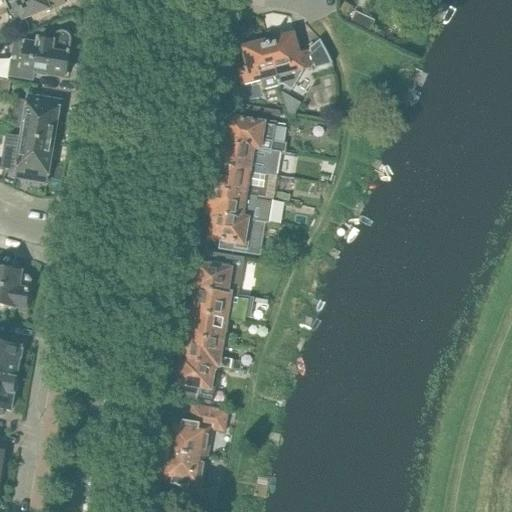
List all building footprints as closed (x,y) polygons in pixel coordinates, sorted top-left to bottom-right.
[(6,0),(10,8),(16,23),(23,20),(65,3),(63,0),(6,0)] [(15,41),(9,76),(24,78),(26,70),(47,74),(67,77),(71,53),(69,53),(71,42),(71,41),(71,40),(71,39),(70,38),(70,37),(70,36),(69,36),(69,35),(68,35),(68,34),(67,34),(67,33),(66,33),(65,32),(64,32),(63,32),(62,32),(61,32),(60,32),(59,32),(58,33),(57,33),(56,34),(55,35),(54,36),(54,37),(54,38),(53,38),(53,39),(53,40),(53,42),(38,40),(38,43),(37,45),(15,41)] [(279,86),(283,85),(292,91),(303,72),(302,71),(312,68),(312,67),(313,67),(314,69),(332,64),(327,52),(320,40),(309,49),(309,52),(308,53),(308,52),(299,54),(294,34),(282,37),(278,35),(272,37),(269,40),(267,40),(276,77),(279,86)] [(279,86),(276,77),(267,40),(265,41),(261,39),(255,41),(252,44),(240,47),(246,68),(238,70),(242,86),(261,81),(263,90),(279,86)] [(0,80),(0,96),(7,98),(10,82),(0,80)] [(11,101),(6,135),(9,135),(20,137),(54,143),(61,104),(41,101),(33,100),(27,99),(26,103),(14,101),(11,101)] [(229,127),(226,143),(260,149),(261,148),(273,150),(273,151),(280,152),(284,153),(286,144),(272,142),(275,124),(263,122),(262,125),(237,121),(235,117),(232,120),(230,119),(229,121),(226,123),(229,127)] [(7,146),(3,170),(15,172),(14,176),(21,177),(21,175),(29,176),(28,178),(34,179),(35,182),(40,183),(43,181),(48,182),(54,143),(20,137),(9,135),(7,146)] [(217,156),(216,165),(248,170),(248,169),(263,171),(263,172),(268,173),(271,174),(276,175),(280,152),(273,151),(273,150),(261,148),(260,149),(226,143),(219,142),(219,144),(217,147),(216,152),(217,156)] [(213,180),(212,189),(267,198),(271,174),(268,173),(263,172),(263,171),(248,169),(248,170),(216,165),(215,168),(213,171),(212,177),(213,180)] [(207,204),(206,209),(208,213),(207,214),(254,221),(256,221),(269,223),(273,200),(273,199),(267,198),(212,189),(211,190),(210,201),(207,204)] [(274,200),(289,202),(290,194),(275,192),(274,200)] [(207,214),(214,215),(211,232),(208,234),(210,238),(210,239),(212,240),(214,243),(217,241),(220,241),(218,250),(247,255),(247,251),(256,252),(259,234),(263,235),(265,224),(269,224),(269,223),(256,221),(254,221),(207,214)] [(194,279),(193,289),(196,290),(237,297),(241,272),(230,270),(232,257),(205,253),(203,266),(197,265),(196,266),(194,269),(193,275),(194,279)] [(30,295),(29,294),(31,282),(28,278),(20,276),(20,272),(0,268),(0,307),(14,309),(15,307),(27,309),(27,307),(28,306),(29,305),(30,303),(30,302),(31,301),(31,299),(31,298),(30,297),(30,295)] [(196,290),(193,313),(226,319),(244,322),(248,298),(243,298),(237,297),(196,290)] [(193,313),(189,337),(222,343),(222,342),(235,344),(236,335),(224,333),(226,319),(193,313)] [(189,337),(185,361),(217,366),(216,367),(240,371),(240,369),(241,361),(219,358),(222,343),(189,337)] [(0,375),(15,377),(20,349),(21,343),(10,342),(0,339),(0,375)] [(176,374),(175,380),(177,383),(177,385),(183,386),(181,400),(197,402),(197,398),(211,400),(216,367),(217,366),(185,361),(181,360),(179,371),(176,374)] [(0,415),(2,416),(3,410),(10,412),(12,396),(14,395),(15,394),(16,393),(17,392),(18,390),(18,388),(18,387),(18,385),(18,384),(17,382),(16,381),(15,380),(15,377),(0,375),(0,415)] [(165,439),(164,447),(165,451),(165,452),(205,458),(209,429),(224,432),(227,413),(193,407),(190,423),(182,421),(181,424),(170,422),(168,436),(165,439)] [(163,467),(160,481),(171,483),(171,485),(182,487),(180,502),(214,508),(218,490),(200,487),(205,458),(165,452),(162,456),(161,463),(163,467)]
